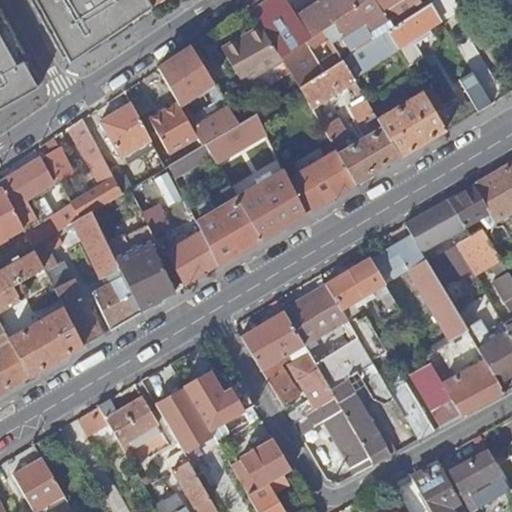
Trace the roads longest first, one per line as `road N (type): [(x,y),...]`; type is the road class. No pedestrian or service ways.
road 1 (residential): [(511,402),(328,505),(213,311)]
road 2 (secondary): [(213,311),(511,133)]
road 3 (secondary): [(0,439),(213,311)]
road 4 (residential): [(69,99),(213,0)]
